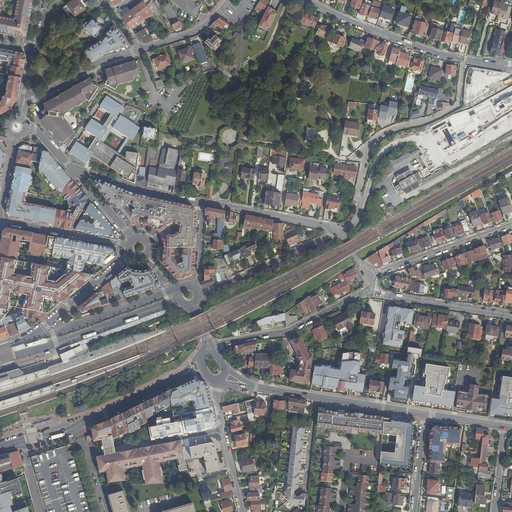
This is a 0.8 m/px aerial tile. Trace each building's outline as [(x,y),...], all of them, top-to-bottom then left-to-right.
[(0,0),(0,30),(26,36),(32,0),(0,0)] [(79,0),(73,0),(67,5),(74,15),(75,15),(85,8),(83,4),(80,1),(79,0)] [(143,0),(144,0),(143,1),(130,11),(123,16),(126,21),(134,14),(138,11),(152,1),(154,3),(157,0),(143,0)] [(259,12),(261,13),(264,9),(265,9),(269,2),(266,0),(260,0),(255,9),(257,10),(259,12)] [(368,17),(371,7),(373,2),(366,0),(364,5),(362,4),(359,14),(368,17)] [(138,11),(144,19),(158,9),(154,3),(152,1),(138,11)] [(371,7),(368,17),(377,20),(380,10),(380,3),(373,1),(373,2),(371,7)] [(504,19),(508,21),(509,18),(511,7),(501,4),(501,3),(490,1),(487,13),(498,15),(498,17),(505,18),(504,19)] [(67,5),(65,6),(73,16),(74,15),(67,5)] [(390,8),(383,6),(383,7),(379,17),(390,20),(394,10),(390,8)] [(127,7),(119,11),(123,16),(130,11),(127,7)] [(269,30),(277,11),(268,7),(258,26),(269,30)] [(144,19),(138,11),(134,14),(140,22),(144,19)] [(400,17),(398,24),(408,27),(411,16),(403,13),(400,12),(399,12),(398,16),(400,17)] [(318,19),(313,17),(304,13),(300,21),(315,27),(318,19)] [(134,14),(126,21),(131,28),(140,22),(134,14)] [(230,24),(220,17),(218,20),(213,23),(217,26),(225,31),(230,24)] [(425,37),(428,25),(421,23),(421,21),(420,21),(421,18),(416,17),(412,33),(409,32),(407,38),(411,39),(413,33),(425,37)] [(104,30),(92,18),(88,22),(86,22),(84,25),(84,26),(94,36),(96,36),(98,33),(101,34),(104,30)] [(509,18),(508,21),(507,25),(506,29),(505,32),(501,51),(506,52),(509,38),(506,37),(509,27),(510,22),(511,18),(509,18)] [(179,20),(172,24),(174,30),(175,30),(182,26),(179,20)] [(96,43),(85,50),(91,61),(107,52),(125,46),(124,45),(125,43),(126,42),(114,25),(96,43)] [(316,34),(319,36),(325,39),(330,28),(327,26),(326,27),(323,26),(320,25),(316,34)] [(463,27),(456,25),(452,42),(458,44),(459,43),(462,31),(463,27)] [(439,41),(442,31),(441,31),(442,29),(433,26),(432,28),(431,28),(431,29),(428,28),(426,35),(429,36),(429,38),(439,41)] [(146,28),(135,33),(141,42),(145,43),(154,40),(158,39),(154,32),(151,35),(152,36),(150,38),(145,31),(148,30),(147,27),(146,28)] [(501,51),(505,32),(496,29),(490,54),(499,56),(501,51)] [(448,33),(444,32),(442,41),(439,50),(443,51),(445,42),(446,43),(447,41),(450,42),(453,32),(449,31),(448,33)] [(459,43),(468,45),(471,33),(462,31),(459,43)] [(232,45),(237,38),(233,36),(230,34),(226,41),(232,45)] [(335,34),(332,43),(342,47),(346,39),(335,34)] [(222,41),(215,36),(213,38),(210,41),(208,39),(205,43),(213,50),(213,49),(215,52),(221,45),(220,43),(222,41)] [(365,47),(375,51),(378,44),(379,42),(368,38),(365,47)] [(349,47),(360,51),(363,43),(359,42),(352,39),(349,47)] [(204,74),(212,70),(209,61),(207,61),(200,43),(196,45),(193,46),(204,74)] [(379,52),(379,54),(384,56),(388,45),(383,43),(382,45),(380,44),(378,44),(375,51),(379,52)] [(189,47),(178,52),(182,63),(194,59),(189,47)] [(8,64),(7,64),(5,74),(9,74),(5,95),(3,95),(2,100),(0,100),(0,113),(11,108),(17,98),(18,97),(22,76),(23,67),(26,55),(25,53),(0,48),(0,59),(9,61),(8,64)] [(397,63),(400,52),(400,51),(393,48),(389,61),(397,63)] [(397,63),(395,68),(400,69),(401,65),(408,67),(409,64),(410,60),(407,59),(408,56),(408,55),(400,52),(397,63)] [(155,59),(157,64),(158,68),(170,65),(167,55),(155,59)] [(414,72),(414,73),(419,74),(420,73),(424,60),(419,59),(418,60),(415,59),(415,58),(411,57),(410,60),(409,64),(412,64),(411,69),(414,69),(414,72)] [(105,84),(107,85),(113,89),(116,85),(118,84),(118,85),(141,78),(135,61),(105,70),(107,78),(108,80),(107,81),(105,84)] [(446,65),(445,72),(445,78),(451,79),(451,75),(455,75),(456,66),(446,65)] [(440,77),(442,71),(442,70),(431,67),(429,78),(439,80),(440,77)] [(485,73),(473,71),(472,74),(470,74),(470,79),(471,79),(471,83),(479,84),(480,80),(485,81),(485,73)] [(486,82),(487,82),(495,82),(495,72),(486,72),(486,82)] [(94,84),(90,78),(87,80),(83,83),(83,82),(71,89),(71,90),(68,92),(69,92),(51,102),(50,101),(46,104),(45,107),(44,110),(41,112),(44,115),(43,118),(42,122),(46,126),(47,125),(61,141),(63,143),(68,147),(76,135),(74,134),(72,132),(73,131),(66,123),(62,119),(65,116),(63,113),(68,110),(68,111),(78,106),(77,105),(82,102),(82,103),(87,100),(86,100),(88,99),(90,100),(96,91),(97,90),(93,88),(91,86),(94,84)] [(96,83),(94,84),(91,86),(93,88),(97,90),(96,91),(107,85),(105,84),(107,81),(108,80),(107,78),(106,78),(103,83),(99,85),(96,83)] [(164,86),(162,80),(155,82),(157,89),(164,86)] [(453,115),(431,127),(445,153),(474,137),(507,114),(511,111),(511,85),(468,111),(453,115)] [(437,99),(442,100),(443,94),(443,89),(439,88),(439,90),(421,86),(418,94),(429,97),(435,98),(437,99)] [(68,91),(50,101),(51,102),(69,92),(68,92),(68,91)] [(97,159),(108,166),(108,165),(110,167),(123,176),(122,178),(134,183),(139,154),(126,152),(125,158),(119,154),(129,138),(132,140),(140,128),(121,115),(119,118),(117,117),(123,107),(106,96),(100,106),(111,114),(103,126),(91,119),(85,129),(96,137),(88,149),(76,142),(70,152),(86,163),(90,158),(95,162),(97,159)] [(437,106),(437,107),(445,108),(448,106),(448,104),(443,103),(444,100),(442,100),(437,99),(435,98),(429,97),(429,98),(428,104),(434,105),(437,106)] [(369,109),(367,123),(377,125),(379,111),(374,110),(375,106),(370,105),(369,109)] [(381,111),(380,111),(378,120),(389,121),(390,113),(381,112),(381,111)] [(345,121),(343,134),(347,135),(347,134),(358,136),(359,124),(345,121)] [(60,142),(61,141),(47,125),(46,126),(60,142)] [(156,129),(152,128),(152,127),(148,127),(148,128),(143,127),(142,137),(154,139),(156,129)] [(7,213),(10,218),(53,226),(75,230),(80,221),(78,219),(83,210),(85,212),(91,202),(70,179),(59,166),(47,152),(42,151),(43,149),(34,147),(33,154),(28,153),(29,151),(31,152),(32,147),(23,145),(19,148),(16,163),(11,190),(7,213)] [(463,158),(473,151),(470,145),(459,152),(463,158)] [(148,182),(160,185),(161,182),(164,183),(164,184),(174,186),(175,182),(178,171),(174,170),(178,153),(169,150),(169,151),(167,150),(163,148),(160,159),(161,161),(160,161),(159,168),(158,170),(157,169),(149,168),(148,182)] [(272,164),(278,165),(283,165),(283,167),(282,169),(285,169),(285,168),(287,153),(287,152),(277,151),(271,149),(270,156),(273,156),(272,164)] [(409,153),(390,163),(394,170),(412,159),(412,158),(419,154),(417,150),(410,154),(409,153)] [(181,168),(184,155),(181,155),(178,170),(176,180),(185,182),(186,175),(185,175),(185,171),(183,171),(183,168),(181,168)] [(291,158),(290,169),(303,170),(304,160),(291,158)] [(108,166),(97,159),(95,162),(108,170),(110,167),(108,165),(108,166)] [(347,161),(346,166),(344,178),(349,179),(349,177),(355,178),(357,168),(350,166),(351,162),(347,161)] [(310,166),(308,179),(317,180),(317,179),(324,180),(326,180),(327,169),(319,168),(319,164),(314,163),(313,167),(310,166)] [(344,178),(346,166),(335,164),(334,174),(339,175),(339,177),(344,178)] [(419,167),(422,176),(429,174),(427,167),(422,169),(422,166),(419,167)] [(241,172),(241,176),(241,178),(245,179),(245,177),(254,178),(255,170),(240,168),(240,172),(241,172)] [(267,180),(269,169),(260,168),(258,179),(267,180)] [(410,169),(396,177),(399,183),(413,175),(410,169)] [(203,186),(205,175),(195,173),(193,184),(198,185),(198,186),(199,187),(201,187),(202,186),(203,186)] [(265,204),(270,205),(270,203),(272,203),(272,205),(279,206),(284,182),(284,175),(278,175),(277,187),(276,193),(270,192),(266,191),(265,204)] [(403,189),(417,181),(413,175),(399,183),(397,184),(398,185),(395,187),(398,192),(403,189)] [(131,226),(134,194),(96,179),(94,183),(131,226)] [(403,189),(406,195),(420,187),(417,181),(403,189)] [(480,188),(471,193),(473,198),(482,195),(480,188)] [(308,210),(310,202),(317,204),(317,205),(321,205),(323,192),(316,191),(315,194),(303,192),(302,201),(303,201),(302,207),(305,208),(305,209),(308,210)] [(381,196),(384,202),(391,198),(388,192),(381,196)] [(286,193),(285,204),(297,207),(299,195),(286,193)] [(134,194),(131,226),(138,224),(143,223),(147,225),(151,209),(153,199),(143,197),(134,194)] [(339,208),(340,199),(327,197),(325,209),(330,210),(331,208),(331,207),(335,207),(339,208)] [(511,206),(509,198),(498,202),(503,214),(511,211),(511,206)] [(151,209),(147,225),(151,226),(155,229),(159,234),(166,230),(167,226),(174,222),(179,224),(181,228),(196,228),(196,213),(193,207),(164,201),(153,199),(151,209)] [(86,223),(80,221),(75,230),(118,238),(119,236),(91,202),(85,212),(95,220),(92,225),(86,223)] [(225,218),(225,211),(208,208),(205,210),(205,215),(215,215),(214,217),(218,217),(220,218),(220,220),(225,221),(225,218)] [(438,217),(447,212),(446,209),(437,214),(438,217)] [(233,213),(225,211),(225,218),(227,218),(226,221),(234,223),(236,216),(232,215),(233,213)] [(478,211),(469,214),(473,227),(482,224),(478,211)] [(499,211),(491,214),(494,222),(502,219),(499,211)] [(484,224),(492,221),(489,213),(481,215),(484,224)] [(438,217),(437,214),(424,222),(425,225),(438,217)] [(215,215),(205,215),(205,218),(207,218),(207,223),(210,223),(210,224),(211,225),(213,225),(213,224),(214,224),(214,217),(215,215)] [(250,227),(253,217),(246,215),(244,226),(250,227)] [(257,228),(259,218),(253,217),(250,227),(257,228)] [(263,230),(265,219),(259,218),(257,228),(263,230)] [(273,221),(265,219),(263,230),(268,231),(267,238),(272,239),(271,237),(273,221)] [(453,227),(456,236),(469,231),(465,220),(461,222),(462,224),(453,227)] [(275,221),(273,221),(271,237),(274,237),(274,233),(283,233),(283,230),(283,227),(283,224),(275,224),(275,221)] [(415,231),(425,225),(424,222),(413,229),(414,232),(415,231)] [(448,229),(444,230),(447,239),(455,236),(451,225),(447,226),(448,229)] [(30,242),(28,252),(45,255),(48,236),(33,233),(7,228),(3,231),(2,237),(0,247),(0,257),(1,258),(12,259),(17,260),(20,240),(30,242)] [(163,244),(164,248),(174,248),(184,247),(186,247),(195,247),(196,228),(181,228),(180,233),(173,237),(170,235),(162,240),(163,244)] [(438,233),(435,234),(435,236),(436,238),(437,242),(438,242),(439,246),(447,243),(442,229),(438,230),(439,231),(439,233),(438,233)] [(299,240),(295,230),(288,233),(287,231),(285,232),(284,236),(289,245),(299,240)] [(507,235),(501,237),(504,245),(511,241),(511,234),(510,235),(510,234),(507,235)] [(419,240),(422,248),(430,245),(429,244),(432,244),(429,235),(426,236),(427,237),(419,240)] [(116,249),(52,237),(49,255),(66,259),(64,269),(68,270),(79,272),(83,273),(84,261),(95,263),(95,265),(104,267),(117,256),(116,249)] [(498,238),(489,242),(492,250),(494,249),(501,247),(498,238)] [(387,246),(388,249),(395,246),(393,244),(395,243),(396,244),(399,243),(398,239),(387,246)] [(223,248),(223,245),(224,240),(217,240),(212,240),(212,244),(214,244),(213,249),(221,249),(221,247),(223,248)] [(406,244),(409,253),(420,249),(417,240),(406,244)] [(249,250),(253,249),(257,246),(255,244),(256,243),(255,243),(254,241),(251,243),(250,242),(245,244),(246,245),(240,248),(245,258),(251,255),(249,250)] [(383,263),(390,260),(389,256),(388,257),(386,251),(388,250),(388,249),(387,246),(379,251),(379,252),(381,259),(382,259),(383,263)] [(392,251),(393,256),(403,252),(400,246),(395,247),(396,249),(392,251)] [(484,246),(475,249),(478,260),(488,257),(484,246)] [(163,252),(162,262),(177,279),(181,278),(182,279),(190,276),(190,275),(194,274),(195,247),(186,247),(184,247),(184,252),(182,252),(174,252),(163,252)] [(234,260),(235,261),(236,265),(240,263),(238,258),(239,257),(240,259),(241,258),(241,259),(243,258),(243,257),(244,257),(240,248),(232,252),(232,251),(231,252),(234,260)] [(477,260),(474,250),(464,253),(468,263),(477,260)] [(371,262),(373,264),(378,261),(380,260),(380,259),(377,254),(379,252),(379,251),(363,261),(366,262),(369,261),(370,260),(371,262)] [(234,260),(231,252),(229,253),(230,253),(224,257),(224,259),(227,266),(231,264),(231,263),(230,262),(234,260)] [(464,253),(455,257),(458,265),(458,266),(468,263),(464,253)] [(511,255),(503,256),(504,272),(511,271),(511,255)] [(1,258),(0,257),(0,304),(2,305),(5,290),(24,294),(21,308),(35,311),(38,296),(49,298),(53,305),(81,283),(79,281),(83,278),(79,272),(68,270),(52,282),(43,280),(45,265),(43,265),(30,263),(27,277),(10,273),(12,259),(1,258)] [(442,261),(445,270),(458,265),(455,257),(442,261)] [(215,267),(214,276),(217,283),(222,281),(231,277),(223,259),(215,258),(215,260),(215,267)] [(345,279),(348,283),(351,282),(350,280),(353,278),(357,276),(355,272),(354,270),(357,269),(355,265),(352,267),(353,269),(347,272),(347,273),(343,275),(345,278),(345,279)] [(424,280),(426,279),(425,277),(430,275),(430,276),(438,273),(435,265),(419,270),(420,276),(422,280),(424,280)] [(214,276),(215,267),(209,267),(209,270),(205,270),(205,274),(205,281),(202,282),(203,287),(204,287),(217,283),(214,276)] [(118,275),(125,298),(158,287),(159,282),(149,270),(143,272),(138,272),(133,271),(131,270),(127,268),(118,275)] [(413,268),(408,269),(411,277),(417,275),(418,277),(420,276),(419,270),(415,271),(413,268)] [(118,275),(110,282),(112,289),(117,287),(118,288),(122,287),(121,285),(118,275)] [(395,287),(408,289),(409,281),(407,276),(403,278),(400,277),(400,279),(397,278),(395,287)] [(337,295),(350,288),(348,283),(345,279),(343,280),(344,282),(333,287),(334,287),(330,289),(333,297),(337,295)] [(408,289),(414,290),(414,292),(423,293),(427,294),(428,286),(424,286),(424,284),(415,283),(416,280),(409,281),(408,289)] [(102,288),(103,291),(97,293),(97,292),(79,307),(82,313),(111,303),(108,293),(109,293),(106,285),(102,288)] [(468,298),(473,299),(475,288),(458,286),(457,290),(457,294),(461,295),(468,296),(468,298)] [(485,288),(483,301),(492,302),(493,292),(493,291),(486,290),(487,288),(485,288)] [(445,289),(444,297),(450,298),(450,297),(452,297),(452,296),(457,297),(457,294),(457,290),(451,289),(451,290),(445,289)] [(109,293),(108,293),(111,303),(121,299),(119,294),(114,295),(113,292),(109,293)] [(315,307),(321,303),(317,295),(310,298),(315,307)] [(495,295),(494,302),(500,303),(499,305),(504,305),(505,302),(505,296),(501,295),(501,296),(495,295)] [(296,305),(300,313),(308,309),(310,313),(311,312),(312,314),(317,311),(315,307),(310,298),(309,296),(296,305)] [(387,322),(411,326),(414,310),(389,306),(387,322)] [(21,308),(15,307),(16,314),(17,327),(19,333),(21,332),(22,332),(24,332),(25,331),(26,330),(27,329),(30,327),(24,319),(25,319),(25,316),(30,317),(30,319),(31,320),(33,320),(34,319),(35,315),(36,315),(39,320),(47,313),(37,311),(35,311),(21,308)] [(297,321),(297,316),(289,316),(288,311),(285,313),(285,320),(286,327),(297,321)] [(375,314),(362,312),(360,323),(373,325),(375,314)] [(257,321),(258,326),(285,320),(285,313),(266,317),(257,321)] [(346,313),(333,320),(338,330),(346,326),(347,329),(353,326),(346,313)] [(4,318),(2,320),(8,337),(19,333),(17,327),(16,314),(4,318)] [(448,320),(448,317),(434,314),(432,327),(437,328),(437,326),(445,327),(444,330),(446,330),(448,320)] [(430,318),(418,316),(417,319),(415,318),(414,326),(416,326),(416,327),(429,329),(430,318)] [(446,331),(458,333),(460,322),(448,320),(446,330),(446,331)] [(480,326),(470,324),(468,337),(478,339),(479,333),(482,334),(483,327),(480,326)] [(316,337),(318,340),(327,336),(330,334),(325,325),(322,326),(313,330),(313,331),(312,331),(315,338),(316,337)] [(498,328),(487,326),(486,334),(493,335),(497,336),(498,328)] [(402,345),(404,331),(386,328),(383,344),(397,347),(397,345),(402,345)] [(295,340),(291,342),(300,360),(300,366),(299,371),(291,370),(290,379),(294,380),(294,381),(304,382),(304,380),(309,381),(311,369),(310,369),(311,367),(313,356),(310,356),(300,337),(295,340)] [(256,342),(234,346),(236,351),(232,352),(234,356),(244,353),(243,350),(252,348),(256,348),(256,342)] [(67,358),(88,349),(86,344),(83,345),(59,355),(62,362),(63,364),(66,363),(68,362),(68,360),(67,358)] [(511,346),(508,346),(508,350),(503,349),(501,359),(511,360),(511,346)] [(314,364),(312,384),(337,388),(337,390),(344,391),(344,389),(363,392),(366,375),(358,374),(360,354),(353,353),(343,353),(341,368),(314,364)] [(389,355),(381,353),(380,363),(388,364),(390,355),(389,355)] [(270,354),(255,354),(254,366),(264,366),(264,367),(270,367),(270,364),(270,354)] [(407,362),(393,360),(392,365),(392,368),(397,369),(396,379),(390,378),(388,389),(394,390),(393,399),(408,401),(410,386),(404,385),(405,378),(410,379),(413,355),(408,355),(407,362)] [(281,374),(281,364),(270,364),(270,367),(270,368),(270,374),(271,375),(274,375),(274,374),(281,374)] [(443,390),(444,384),(445,384),(446,376),(448,377),(449,368),(426,364),(424,374),(426,375),(425,381),(426,381),(425,387),(414,385),(412,400),(453,407),(455,392),(443,390)] [(0,391),(50,376),(48,368),(17,378),(0,383),(0,391)] [(0,374),(0,408),(1,408),(2,408),(8,406),(16,403),(18,411),(19,416),(23,414),(27,413),(26,408),(19,386),(18,384),(17,383),(25,380),(23,373),(19,369),(13,370),(10,371),(6,373),(0,374)] [(511,377),(503,376),(499,397),(500,397),(500,399),(491,398),(489,411),(497,412),(496,415),(505,416),(505,414),(511,414),(511,377)] [(171,404),(171,406),(182,404),(189,401),(188,400),(190,399),(195,401),(195,403),(194,403),(195,411),(196,411),(212,408),(206,384),(196,379),(191,381),(192,383),(189,384),(188,383),(173,389),(170,399),(171,404)] [(384,382),(370,379),(368,391),(383,393),(384,382)] [(479,386),(470,384),(469,393),(458,392),(458,394),(456,405),(456,409),(465,410),(477,412),(485,413),(486,410),(488,398),(488,396),(478,394),(479,386)] [(0,401),(0,409),(55,392),(53,385),(0,401)] [(150,400),(142,404),(145,408),(147,419),(171,404),(170,399),(173,389),(168,391),(150,400)] [(305,401),(285,398),(285,402),(284,411),(288,412),(288,410),(298,412),(298,414),(298,415),(299,415),(300,416),(301,416),(302,416),(303,415),(304,407),(305,401)] [(255,402),(255,399),(245,401),(246,407),(253,405),(253,407),(255,407),(255,402)] [(284,411),(285,402),(274,400),(273,410),(279,411),(284,411)] [(266,403),(255,402),(255,407),(254,412),(254,413),(259,414),(259,415),(265,416),(266,403)] [(142,404),(109,420),(113,438),(115,438),(119,436),(120,438),(140,428),(140,426),(147,422),(147,419),(145,408),(142,404)] [(237,404),(222,407),(223,412),(232,410),(233,414),(239,413),(237,404)] [(212,408),(196,411),(197,418),(195,419),(197,431),(213,428),(217,425),(212,408)] [(382,434),(384,418),(373,416),(373,417),(363,415),(355,414),(354,414),(344,413),(344,411),(338,410),(338,412),(336,412),(333,412),(333,411),(326,410),(326,409),(319,408),(317,426),(331,428),(331,426),(334,427),(336,427),(336,429),(346,430),(346,432),(357,433),(357,431),(371,432),(371,434),(377,435),(377,433),(382,434)] [(157,426),(149,427),(151,440),(184,434),(182,421),(171,423),(169,418),(156,420),(157,426)] [(411,422),(384,418),(382,434),(396,435),(395,453),(381,451),(380,465),(387,466),(387,464),(390,465),(390,466),(398,467),(398,465),(401,466),(401,467),(409,468),(410,460),(409,460),(409,457),(410,457),(411,450),(410,449),(410,446),(412,446),(413,435),(411,435),(412,432),(413,432),(414,426),(411,422)] [(195,419),(182,421),(184,434),(197,431),(195,419)] [(113,438),(109,420),(104,422),(94,426),(94,425),(90,426),(90,427),(90,430),(91,431),(93,441),(100,440),(101,445),(103,445),(104,451),(105,456),(96,457),(99,472),(107,470),(109,483),(128,480),(126,468),(142,466),(144,484),(156,483),(164,483),(161,461),(178,459),(180,471),(186,470),(185,460),(182,447),(181,440),(116,453),(115,449),(113,438)] [(239,425),(238,420),(231,422),(233,427),(231,427),(232,432),(242,429),(240,425),(239,425)] [(303,426),(293,425),(287,490),(283,492),(285,494),(283,496),(292,506),(293,505),(295,507),(298,504),(304,505),(306,494),(302,493),(302,494),(299,496),(296,496),(294,494),(294,491),(298,488),(298,485),(296,485),(297,483),(298,484),(299,474),(298,474),(298,471),(300,471),(301,462),(299,462),(299,461),(301,461),(302,451),(300,451),(300,449),(302,449),(303,440),(301,440),(301,437),(304,437),(305,428),(302,428),(303,426)] [(483,429),(477,428),(475,440),(479,440),(479,444),(479,445),(476,445),(476,452),(481,452),(483,434),(483,429)] [(244,434),(235,436),(237,447),(247,445),(244,434)] [(489,435),(483,434),(481,452),(480,455),(480,457),(479,467),(478,474),(478,476),(490,478),(491,471),(487,471),(488,464),(484,464),(486,452),(492,453),(493,448),(487,447),(487,446),(488,441),(489,435)] [(189,446),(182,447),(185,460),(204,456),(207,473),(219,470),(217,460),(218,460),(216,453),(214,444),(211,443),(196,445),(196,446),(190,447),(189,446)] [(325,446),(324,455),(334,456),(335,456),(335,452),(335,448),(337,449),(342,449),(342,444),(341,444),(334,444),(334,447),(332,447),(327,446),(325,446)] [(31,457),(37,474),(75,463),(71,451),(68,452),(67,446),(31,457)] [(19,451),(9,454),(13,468),(23,466),(21,460),(19,451)] [(9,454),(0,456),(0,471),(1,472),(8,469),(13,468),(9,454)] [(334,456),(324,455),(323,464),(340,465),(340,461),(334,460),(332,460),(332,456),(334,456)] [(479,467),(480,457),(477,456),(477,458),(472,457),(471,458),(470,458),(469,462),(471,462),(470,466),(479,467)] [(252,458),(241,460),(242,466),(243,468),(244,472),(254,470),(252,458)] [(440,463),(430,462),(430,467),(432,467),(431,474),(440,474),(440,468),(439,468),(440,463)] [(340,465),(323,464),(322,472),(332,473),(333,473),(331,473),(331,469),(333,469),(339,470),(340,465)] [(324,488),(331,488),(331,482),(332,482),(332,478),(333,474),(332,473),(322,472),(321,481),(324,481),(324,488)] [(359,472),(352,472),(351,476),(357,477),(359,477),(358,479),(358,482),(367,483),(368,483),(369,476),(361,475),(359,475),(359,472)] [(0,509),(10,506),(15,504),(13,497),(22,494),(16,478),(3,483),(0,474),(0,509)] [(382,476),(379,475),(377,492),(385,492),(386,486),(381,486),(382,476)] [(259,487),(258,476),(250,477),(251,486),(251,488),(250,488),(251,493),(259,492),(262,492),(262,486),(259,487)] [(405,478),(393,477),(392,489),(403,490),(405,478)] [(220,493),(222,498),(233,495),(229,478),(225,480),(224,478),(221,479),(222,481),(225,492),(220,493)] [(427,493),(437,494),(438,481),(428,480),(427,493)] [(357,482),(359,483),(359,487),(357,486),(350,486),(350,490),(366,492),(367,483),(358,482),(357,482)] [(477,485),(474,503),(480,504),(484,504),(485,499),(483,499),(483,497),(485,486),(477,485)] [(207,486),(200,488),(201,492),(204,501),(211,500),(207,486)] [(329,488),(331,489),(331,488),(324,488),(321,487),(320,496),(336,498),(337,493),(330,493),(329,493),(329,488)] [(446,499),(454,500),(455,488),(448,487),(446,499)] [(357,500),(356,500),(365,501),(366,492),(350,490),(349,495),(356,496),(358,496),(357,500)] [(114,493),(109,495),(113,511),(129,511),(123,491),(117,492),(117,493),(114,494),(114,493)] [(251,493),(248,493),(248,501),(261,500),(261,499),(259,499),(259,492),(251,493)] [(388,504),(402,505),(403,494),(389,493),(388,504)] [(472,494),(460,493),(458,505),(471,507),(472,494)] [(319,505),(329,506),(327,506),(328,502),(329,502),(336,503),(336,498),(320,496),(319,505)] [(426,511),(437,511),(438,502),(437,501),(437,498),(428,497),(426,511)] [(356,500),(358,500),(358,505),(356,504),(349,504),(348,508),(365,510),(366,501),(365,501),(356,500)] [(260,511),(260,501),(251,501),(251,509),(253,509),(253,511),(260,511)] [(224,502),(221,503),(222,507),(223,511),(227,511),(232,511),(230,502),(224,503),(224,502)]
